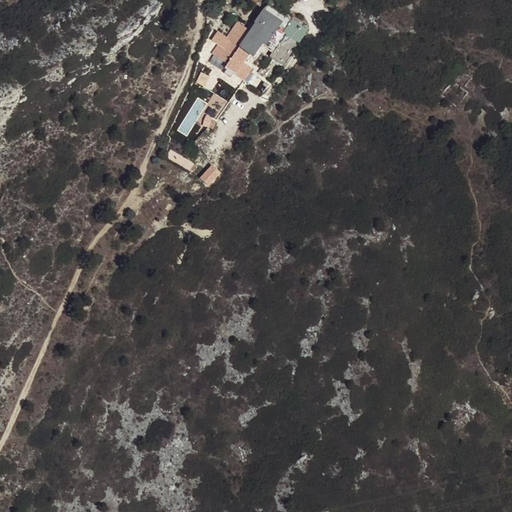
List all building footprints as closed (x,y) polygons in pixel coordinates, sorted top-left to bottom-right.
[(266,6),(262,13),(278,24),(277,26),(289,34),(271,60),(282,69),(310,29),(292,17),(289,22),(281,16),(266,6)] [(284,11),(281,16),(289,22),(292,17),(284,11)] [(269,59),(271,60),(289,34),(277,26),(278,24),(262,13),(255,22),(257,23),(242,43),(238,48),(227,64),(225,67),(227,69),(236,75),(250,55),(256,59),(264,47),(273,53),(269,59)] [(212,39),(221,45),(226,38),(217,32),(212,39)] [(231,43),(238,48),(242,43),(235,37),(231,43)] [(227,64),(238,48),(231,43),(230,42),(218,58),(227,64)] [(168,44),(165,49),(169,52),(173,47),(168,44)] [(457,61),(437,89),(460,106),(463,102),(473,89),(467,85),(476,75),(457,61)] [(201,92),(205,86),(199,81),(195,88),(201,92)] [(190,136),(206,101),(195,96),(179,131),(190,136)] [(212,118),(206,116),(203,126),(209,128),(212,118)]
